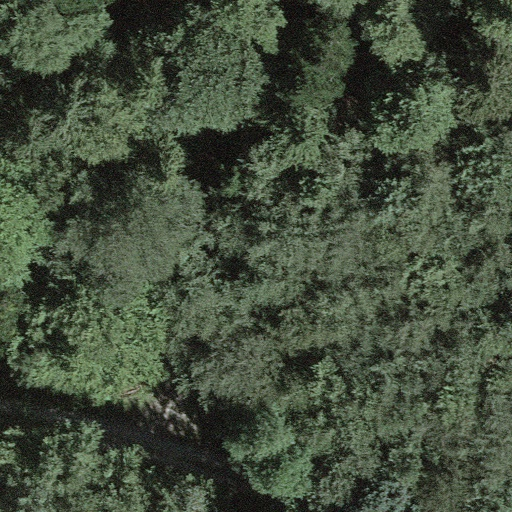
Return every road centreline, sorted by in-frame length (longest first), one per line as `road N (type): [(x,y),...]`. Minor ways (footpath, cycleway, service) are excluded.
road 1 (track): [(291,471),(0,107)]
road 2 (track): [(356,511),(291,471),(96,427),(0,418)]
